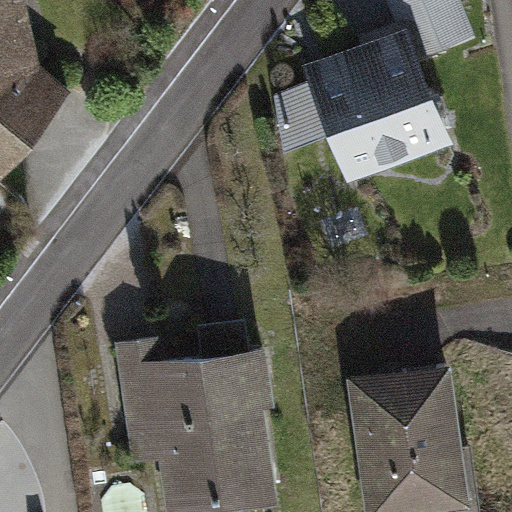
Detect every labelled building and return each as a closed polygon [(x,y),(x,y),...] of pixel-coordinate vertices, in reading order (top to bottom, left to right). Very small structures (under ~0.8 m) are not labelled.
[(28,0),(0,0),(0,181),(73,85),(43,61),(28,0)] [(389,0),(397,16),(406,12),(422,49),(478,26),(467,0),(389,0)] [(452,125),(422,49),(406,12),(397,16),(338,42),(301,58),(308,75),(275,88),(283,143),(329,124),(346,170),(452,125)] [(155,328),(116,334),(130,427),(134,455),(158,452),(166,511),(176,509),(176,511),(227,511),(225,493),(274,485),(261,390),(273,388),(265,335),(247,338),(243,312),(198,319),(201,342),(158,349),(155,328)] [(450,353),(347,368),(367,508),(471,493),(450,353)]
